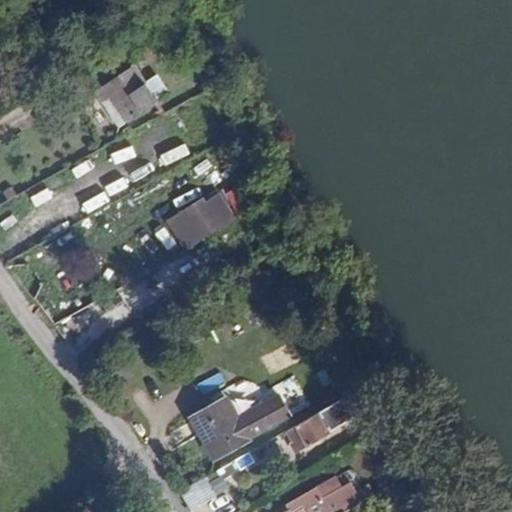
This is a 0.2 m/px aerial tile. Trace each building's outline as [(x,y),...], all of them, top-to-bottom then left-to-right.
[(136,64),(102,84),(125,120),(158,100),(136,64)] [(200,199),(187,206),(204,233),(216,224),(214,219),(227,211),(221,202),(208,210),(200,199)] [(322,406),(334,426),(360,410),(349,391),(322,406)] [(289,412),(280,393),(237,415),(225,395),(190,415),(213,457),(249,438),(247,434),(289,412)] [(334,426),(322,406),(294,423),(305,442),(334,426)] [(230,460),(178,490),(189,509),(229,486),(223,476),(235,469),(230,460)] [(305,511),(324,511),(359,493),(350,478),(344,469),(293,499),(289,502),(292,508),(284,511),(296,511),(303,508),(305,511)] [(392,486),(374,496),(379,504),(396,494),(392,486)]
